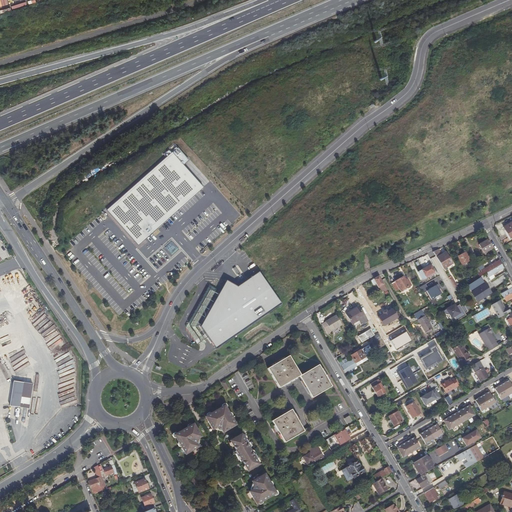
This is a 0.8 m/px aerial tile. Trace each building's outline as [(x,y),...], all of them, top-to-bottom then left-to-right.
[(107,210),(140,248),(206,189),(173,152),(107,210)] [(511,221),(503,227),(509,238),(511,236),(511,221)] [(492,247),(487,239),(478,244),(483,252),(492,247)] [(434,251),(433,251),(443,268),(451,264),(445,252),(441,254),(438,249),(434,251)] [(465,252),(457,257),(461,264),(469,260),(465,252)] [(484,274),(486,272),(501,263),(498,259),(484,268),(485,269),(482,270),(484,274)] [(501,263),(486,272),(488,276),(503,267),(501,263)] [(431,264),(417,271),(421,279),(425,277),(424,275),(434,270),(431,264)] [(216,348),(281,303),(259,271),(239,287),(226,280),(201,326),(216,348)] [(384,286),(378,276),(373,278),(376,284),(374,284),(376,288),(378,287),(380,292),(384,290),(384,291),(386,290),(384,286)] [(404,278),(403,276),(394,280),(400,290),(411,285),(406,277),(404,278)] [(471,291),(485,283),(481,277),(468,285),(471,291)] [(471,291),(478,302),(492,293),(486,282),(485,283),(471,291)] [(436,285),(428,289),(425,283),(419,287),(422,293),(425,291),(431,302),(442,296),(436,285)] [(511,286),(501,293),(503,297),(511,291),(511,286)] [(356,288),(353,290),(360,303),(362,302),(364,301),(357,287),(356,288)] [(511,291),(503,297),(505,301),(511,296),(511,291)] [(499,300),(490,304),(498,318),(506,312),(509,311),(507,307),(504,308),(499,300)] [(369,314),(362,302),(360,303),(367,315),(369,314)] [(465,315),(459,304),(455,306),(454,304),(443,310),(449,320),(454,317),(456,321),(465,315)] [(358,305),(345,313),(351,323),(359,318),(361,323),(366,319),(358,305)] [(480,307),(469,313),(470,316),(471,316),(482,310),(480,307)] [(384,313),(379,316),(384,326),(399,317),(393,308),(388,311),(387,309),(383,311),(384,313)] [(325,322),(330,331),(341,325),(335,315),(332,317),(332,318),(330,319),(329,319),(325,321),(325,322)] [(430,329),(431,328),(423,315),(423,316),(418,319),(417,319),(421,325),(420,326),(424,332),(426,332),(427,334),(432,331),(430,329)] [(330,331),(325,322),(321,324),(327,334),(330,332),(330,331)] [(371,328),(358,336),(362,342),(375,335),(371,328)] [(488,328),(478,333),(486,347),(494,342),(489,332),(490,331),(488,328)] [(406,331),(391,340),(396,350),(412,341),(406,331)] [(460,343),(452,348),(458,358),(459,357),(461,361),(469,357),(467,353),(466,353),(460,343)] [(341,364),(340,365),(344,372),(344,373),(357,365),(355,362),(364,357),(360,351),(360,350),(351,355),(352,358),(342,365),(341,365),(341,364)] [(298,376),(302,382),(311,397),(330,386),(320,369),(317,364),(299,375),(288,356),(267,368),(278,387),(298,376)] [(409,366),(397,373),(406,389),(418,382),(409,366)] [(483,367),(475,371),(480,381),(488,376),(486,372),(485,370),(483,367)] [(450,380),(449,378),(440,383),(445,392),(457,385),(453,378),(450,380)] [(378,379),(370,383),(377,396),(385,391),(378,379)] [(503,380),(500,382),(507,395),(511,391),(511,386),(508,379),(506,381),(504,382),(503,380)] [(229,389),(224,381),(221,383),(226,391),(229,389)] [(13,383),(10,407),(29,410),(33,386),(13,383)] [(425,406),(439,397),(434,388),(431,390),(419,396),(425,406)] [(484,391),(480,393),(488,406),(495,402),(488,391),(486,392),(485,393),(484,391)] [(481,410),(488,406),(480,393),(477,395),(478,397),(476,398),(474,399),(481,410)] [(412,417),(420,412),(413,400),(405,405),(412,417)] [(463,408),(460,410),(466,419),(474,414),(467,403),(464,405),(465,407),(463,408)] [(205,417),(212,429),(216,427),(221,429),(223,432),(235,425),(224,405),(205,417)] [(291,409),(271,421),(284,442),(303,431),(291,409)] [(454,411),(450,413),(457,424),(466,419),(460,410),(457,411),(455,413),(454,411)] [(396,411),(388,415),(393,425),(401,420),(396,411)] [(457,424),(450,413),(447,415),(448,417),(446,418),(443,420),(448,429),(457,424)] [(430,425),(427,426),(434,438),(442,433),(436,423),(431,427),(430,425)] [(174,435),(185,455),(198,447),(196,443),(197,438),(200,436),(193,424),(174,435)] [(427,426),(423,428),(424,430),(422,432),(419,434),(425,443),(434,438),(427,426)] [(347,433),(344,428),(333,434),(340,445),(350,438),(348,435),(347,433)] [(466,445),(480,437),(475,429),(461,438),(466,445)] [(234,448),(241,459),(247,469),(258,462),(254,456),(255,456),(253,452),(252,453),(245,441),(246,440),(244,437),(243,437),(240,432),(229,438),(234,448)] [(402,444),(396,447),(403,456),(420,446),(414,437),(410,438),(408,440),(407,437),(400,441),(402,444)] [(439,455),(447,450),(443,444),(435,449),(439,455)] [(478,444),(455,455),(459,462),(461,461),(465,468),(485,458),(478,444)] [(312,459),(313,460),(314,462),(323,457),(315,445),(307,450),(308,452),(309,454),(304,457),(306,462),(312,459)] [(241,459),(234,448),(233,449),(234,451),(233,451),(237,458),(238,458),(239,460),(241,459)] [(309,454),(308,452),(302,457),(306,464),(313,460),(312,459),(306,462),(304,457),(309,454)] [(418,471),(420,475),(433,467),(431,464),(426,457),(425,454),(425,455),(423,456),(413,462),(418,471)] [(331,459),(318,467),(322,476),(336,468),(331,459)] [(346,481),(363,471),(361,466),(360,466),(356,460),(339,471),(341,475),(342,474),(346,481)] [(117,473),(114,464),(103,469),(105,475),(113,472),(114,474),(117,473)] [(380,475),(381,477),(391,472),(387,466),(373,475),(375,479),(380,475)] [(451,470),(439,478),(441,481),(453,474),(451,470)] [(256,503),(275,491),(263,472),(251,480),(253,483),(251,488),(248,490),(256,503)] [(425,473),(420,475),(421,476),(416,479),(423,490),(431,486),(429,482),(432,481),(427,473),(426,473),(425,473)] [(95,478),(88,481),(93,492),(103,488),(99,478),(96,479),(95,478)] [(372,483),(376,491),(378,494),(386,489),(383,483),(384,482),(381,478),(372,483)] [(144,479),(134,483),(138,492),(148,488),(144,479)] [(441,482),(437,484),(439,488),(447,483),(445,480),(441,482)] [(442,491),(445,497),(456,490),(453,485),(442,491)] [(467,498),(469,502),(476,498),(478,497),(488,491),(493,488),(491,486),(489,487),(488,486),(482,489),(484,491),(480,493),(478,490),(467,496),(468,497),(467,498)] [(430,488),(424,492),(429,501),(438,496),(433,487),(430,488)] [(511,492),(503,490),(500,502),(511,506),(511,492)] [(458,493),(448,498),(453,508),(463,502),(458,493)] [(141,498),(146,511),(150,510),(153,508),(156,507),(150,494),(141,498)] [(469,502),(460,507),(462,511),(480,501),(478,497),(476,498),(469,502)] [(386,511),(398,511),(396,508),(395,508),(392,503),(384,508),(386,511)]
